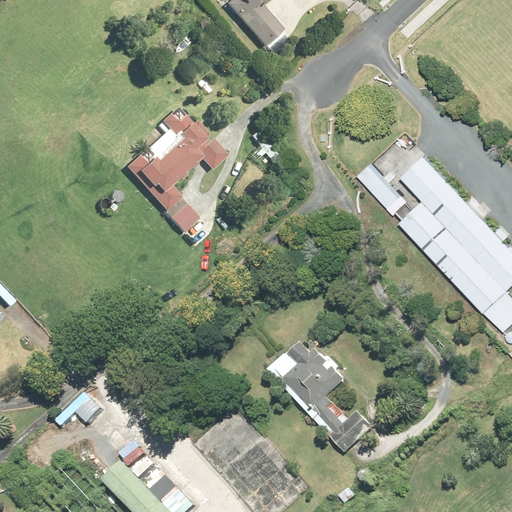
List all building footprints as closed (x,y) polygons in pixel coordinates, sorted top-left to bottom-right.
[(224,0),(220,4),(259,48),(279,31),(258,8),(266,0),(224,0)] [(137,157),(122,170),(178,230),(195,215),(170,187),(200,162),(208,169),(226,155),(210,137),(206,140),(204,138),(207,135),(193,120),(188,124),(182,117),(176,123),(168,113),(158,122),(177,142),(155,162),(151,158),(144,164),(137,157)] [(263,141),(248,155),(254,162),(261,155),(272,166),(280,158),(263,141)] [(425,202),(402,223),(501,332),(511,321),(511,293),(508,290),(511,285),(511,248),(425,155),(402,177),(425,202)] [(399,194),(369,165),(355,180),(385,208),(399,194)] [(301,344),(270,371),(342,454),(371,429),(356,413),(341,426),(328,410),(333,406),(328,399),(346,382),(318,351),(312,355),(301,344)] [(140,440),(122,454),(128,462),(146,448),(140,440)] [(172,511),(121,463),(102,482),(133,511),(172,511)]
